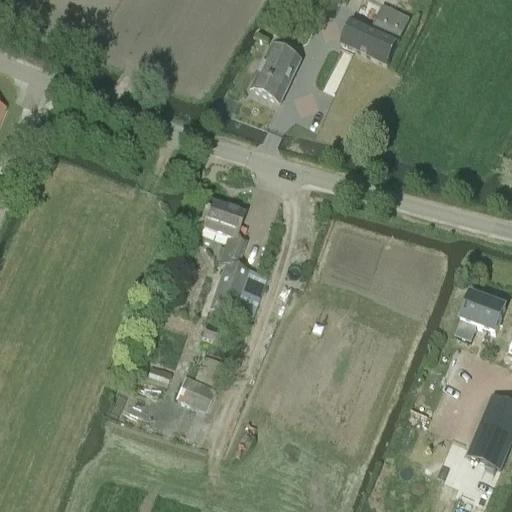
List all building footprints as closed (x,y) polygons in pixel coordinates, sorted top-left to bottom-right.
[(409,22),(382,9),(372,31),(353,22),(341,48),(386,69),(409,22)] [(268,49),(248,92),(280,107),(300,63),(275,52),(268,49)] [(223,268),(208,313),(250,328),(265,283),(235,272),(244,246),(234,243),(243,219),(209,207),(205,218),(191,213),(183,236),(198,242),(200,234),(229,244),(220,267),(223,268)] [(494,338),(504,311),(470,299),(461,325),(456,340),(470,345),(475,331),(494,338)] [(197,381),(216,390),(225,370),(206,361),(197,381)] [(150,373),(146,385),(166,392),(170,379),(150,373)] [(214,397),(185,382),(175,403),(204,417),(214,397)] [(500,474),(511,446),(511,408),(492,400),(467,460),(500,474)] [(410,422),(400,445),(418,452),(428,429),(410,422)] [(378,507),(390,511),(414,511),(428,479),(395,465),(378,507)] [(470,487),(497,495),(501,480),(475,472),(470,487)]
